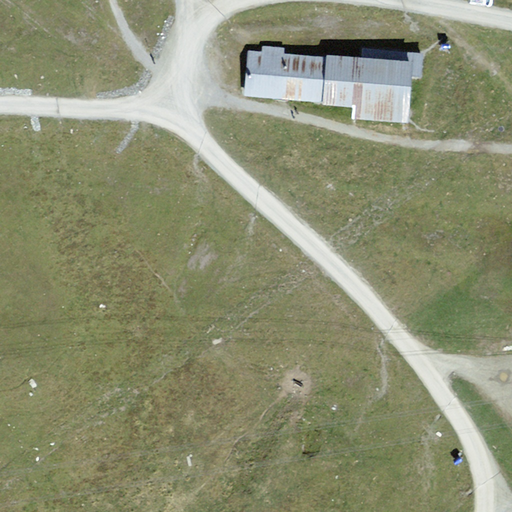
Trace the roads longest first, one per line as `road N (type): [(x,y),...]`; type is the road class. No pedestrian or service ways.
road 1 (track): [(490,505),(483,456),(402,338),(223,165),(194,133),(179,95)]
road 2 (track): [(179,95),(122,111),(0,101)]
road 3 (track): [(238,0),(193,17),(177,54),(179,95)]
